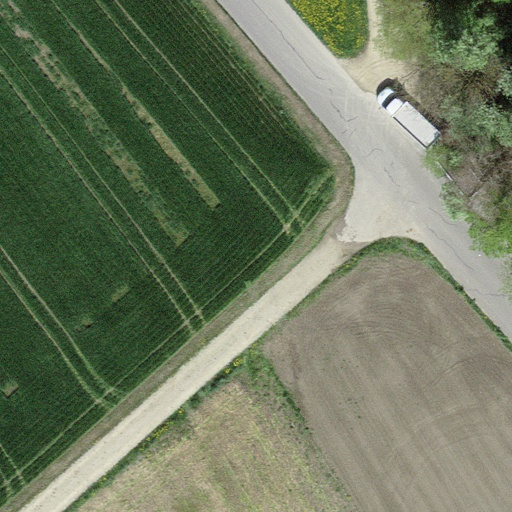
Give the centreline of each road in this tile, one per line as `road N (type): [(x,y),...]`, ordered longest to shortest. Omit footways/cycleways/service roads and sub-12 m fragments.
road 1 (track): [(399,177),(34,511)]
road 2 (unclassified): [(245,0),(399,177)]
road 3 (track): [(399,177),(380,0)]
road 4 (unclassified): [(511,297),(399,177)]
